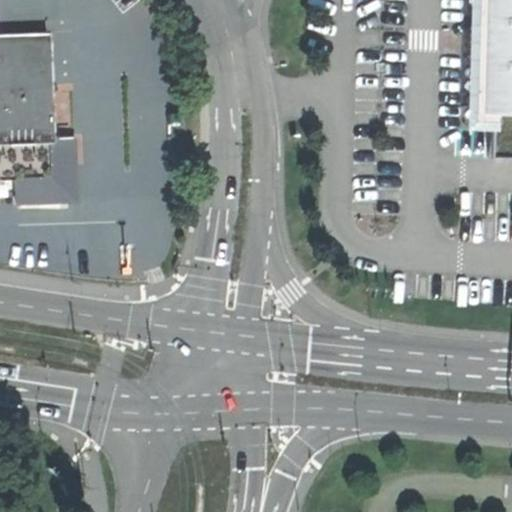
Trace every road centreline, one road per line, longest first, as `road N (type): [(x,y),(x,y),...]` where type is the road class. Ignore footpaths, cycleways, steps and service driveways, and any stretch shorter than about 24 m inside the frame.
road 1 (unknown): [(89,5),(133,67),(144,183),(137,224),(123,234),(96,234)]
road 2 (residential): [(241,85),(193,327)]
road 3 (unknown): [(96,234),(89,5)]
road 4 (primary): [(193,327),(0,299)]
road 5 (residential): [(367,346),(289,288),(259,228)]
road 6 (primary): [(0,391),(157,412)]
road 7 (trunk): [(356,406),(511,422)]
road 8 (residential): [(259,228),(264,132),(241,85)]
road 9 (tertiary): [(257,511),(296,449),(356,406)]
road 10 (trunk): [(511,357),(367,346)]
road 11 (trunk): [(367,346),(243,334)]
